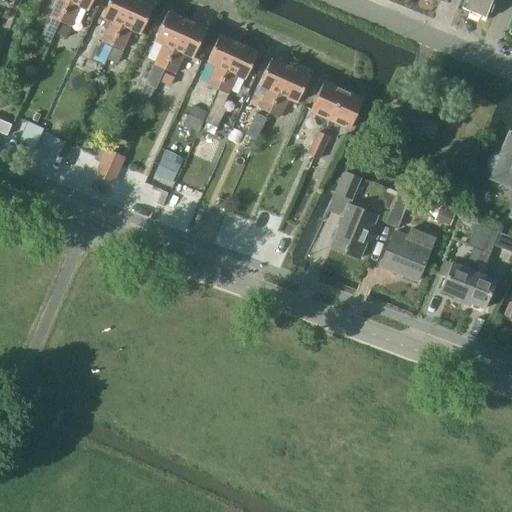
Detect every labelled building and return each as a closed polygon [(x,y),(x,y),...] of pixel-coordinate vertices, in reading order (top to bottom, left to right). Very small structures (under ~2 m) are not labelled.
[(54,33),(60,21),(69,0),(57,0),(44,29),(54,33)] [(69,0),(60,21),(70,25),(79,5),(88,10),(92,0),(69,0)] [(104,62),(112,45),(132,0),(109,0),(103,16),(112,20),(103,40),(95,58),(104,62)] [(140,32),(152,4),(142,0),(132,0),(112,45),(122,49),(131,29),(140,32)] [(488,17),(495,0),(465,0),(462,7),(488,17)] [(156,87),(186,20),(167,11),(155,40),(163,44),(144,86),(155,91),(157,88),(156,87)] [(192,57),(205,28),(186,20),(156,87),(157,88),(165,92),(183,53),(192,57)] [(204,119),(217,89),(238,43),(219,35),(207,62),(216,66),(195,114),(204,119)] [(238,43),(217,89),(227,94),(236,75),(245,79),(257,51),(238,43)] [(117,63),(123,51),(113,47),(108,59),(117,63)] [(269,112),(290,66),(272,58),(259,85),(268,89),(259,108),(269,112)] [(290,66),(269,112),(279,117),(287,98),(297,102),(309,75),(290,66)] [(330,118),(343,90),(323,81),(311,109),(330,118)] [(343,90),(330,118),(349,127),(362,99),(343,90)] [(432,137),(441,115),(410,103),(401,126),(394,123),(375,169),(393,176),(402,153),(403,153),(413,129),(432,137)] [(29,122),(20,141),(34,147),(42,128),(29,122)] [(308,153),(314,156),(320,159),(330,136),(318,131),(308,153)] [(511,136),(503,157),(499,156),(495,158),(493,161),(492,165),(494,169),(497,171),(509,176),(507,182),(511,184),(511,136)] [(106,151),(95,175),(113,183),(124,158),(106,151)] [(362,176),(346,171),(337,194),(354,200),(362,176)] [(398,189),(385,222),(397,227),(410,195),(398,189)] [(358,258),(376,214),(349,203),(331,247),(358,258)] [(472,233),(487,239),(494,242),(499,231),(477,222),(472,233)] [(412,228),(408,237),(394,232),(381,266),(417,280),(434,237),(412,228)] [(483,250),(462,299),(484,308),(496,279),(481,273),(494,242),(487,239),(472,233),(467,244),(473,246),(483,250)] [(473,246),(465,266),(452,261),(440,289),(462,299),(483,250),(473,246)]
